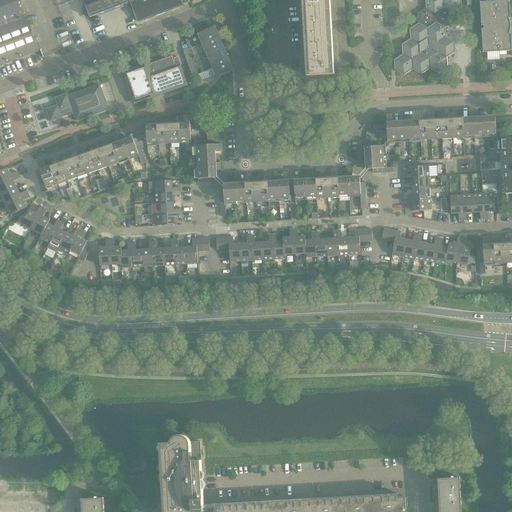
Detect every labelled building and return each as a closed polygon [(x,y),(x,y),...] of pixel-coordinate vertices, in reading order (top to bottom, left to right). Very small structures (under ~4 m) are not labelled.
[(19,0),(0,0),(0,65),(39,51),(37,45),(19,0)] [(83,0),(90,17),(120,6),(129,3),(129,4),(131,4),(133,10),(138,22),(183,5),(181,0),(83,0)] [(305,0),(310,76),(307,76),(307,77),(335,75),(334,74),(332,75),(327,0),(305,0)] [(395,71),(404,75),(412,70),(421,74),(430,69),(439,73),(447,67),(447,57),(455,52),(455,42),(446,37),(445,27),(453,22),(453,12),(461,7),(460,0),(425,0),(426,8),(417,14),(418,24),(410,29),(410,39),(402,45),(402,55),(394,60),(395,71)] [(483,7),(480,7),(481,26),(484,26),(484,29),(482,29),(483,48),(486,48),(486,52),(509,51),(509,46),(511,46),(511,45),(511,33),(510,33),(509,30),(511,29),(511,28),(511,27),(511,26),(511,25),(510,23),(510,22),(509,22),(509,19),(510,18),(510,6),(507,6),(506,2),(507,2),(507,1),(483,2),(483,3),(483,7)] [(198,34),(216,74),(232,67),(215,27),(198,34)] [(124,72),(131,95),(133,101),(156,93),(157,95),(186,85),(179,66),(150,76),(146,64),(124,72)] [(74,113),(74,114),(76,121),(108,109),(100,85),(68,96),(67,94),(55,98),(58,105),(46,109),(50,122),(74,113)] [(477,112),(473,113),(474,135),(485,135),(484,116),(477,117),(477,112)] [(469,117),(463,117),(464,136),(474,135),(473,113),(469,113),(469,117)] [(448,118),(441,119),(442,139),(453,138),(452,114),(448,114),(448,118)] [(455,114),(452,114),(453,138),(464,138),(464,136),(463,117),(456,118),(455,114)] [(387,125),(387,129),(388,140),(399,140),(398,121),(393,121),(392,115),(386,116),(387,125)] [(426,119),(419,120),(421,139),(420,139),(420,140),(431,140),(430,115),(426,115),(426,119)] [(434,115),(430,115),(431,140),(442,139),(441,119),(434,119),(434,115)] [(184,123),(179,123),(180,141),(181,141),(191,141),(191,130),(190,125),(190,116),(184,116),(184,123)] [(405,121),(398,121),(399,140),(410,139),(408,116),(405,116),(405,121)] [(412,116),(408,116),(410,139),(420,139),(421,139),(419,120),(413,120),(412,116)] [(495,116),(484,116),(485,135),(496,134),(496,123),(496,118),(495,116)] [(164,124),(158,124),(159,143),(158,143),(158,144),(169,144),(168,119),(164,119),(164,124)] [(172,119),(168,119),(169,144),(181,143),(181,141),(180,141),(179,123),(172,123),(172,119)] [(146,125),(147,128),(147,134),(147,138),(147,143),(158,143),(159,143),(158,124),(146,125)] [(124,135),(120,136),(128,158),(138,154),(139,154),(138,151),(136,147),(135,143),(133,139),(132,136),(125,139),(124,135)] [(118,141),(112,144),(118,161),(128,158),(120,136),(117,138),(118,141)] [(511,138),(502,139),(502,150),(511,149),(511,138)] [(104,142),(100,143),(108,167),(119,163),(118,161),(112,144),(105,146),(104,142)] [(98,149),(91,151),(98,170),(108,167),(100,143),(96,145),(98,149)] [(197,146),(198,157),(216,156),(216,151),(222,150),(222,144),(212,145),(208,145),(197,146)] [(364,147),(365,158),(383,157),(383,146),(372,146),(367,147),(364,147)] [(83,149),(80,151),(88,174),(98,170),(91,151),(85,153),(83,149)] [(501,150),(501,161),(511,160),(511,149),(502,150),(501,150)] [(77,156),(71,158),(78,178),(88,174),(80,151),(76,152),(77,156)] [(488,154),(480,154),(480,162),(488,162),(488,154)] [(216,156),(198,157),(198,168),(221,166),(221,163),(216,163),(216,156)] [(63,157),(59,158),(68,181),(78,178),(71,158),(64,161),(63,157)] [(365,170),(369,170),(369,169),(373,169),(377,169),(382,168),(384,168),(383,157),(365,158),(365,169),(365,170)] [(57,163),(50,166),(57,183),(56,183),(57,185),(68,181),(59,158),(56,159),(57,163)] [(511,160),(501,161),(502,172),(504,172),(511,171),(511,160)] [(41,172),(43,177),(44,181),(45,185),(46,187),(56,183),(57,183),(50,166),(46,167),(44,161),(38,163),(41,172)] [(217,178),(217,177),(217,170),(221,170),(221,166),(198,168),(199,179),(202,179),(206,179),(210,178),(214,178),(214,179),(217,178)] [(405,175),(405,179),(429,177),(429,166),(411,167),(412,174),(405,175)] [(0,171),(0,184),(18,175),(17,172),(10,175),(7,168),(0,171)] [(365,170),(365,169),(363,171),(359,176),(360,176),(360,179),(361,179),(366,173),(369,170),(365,170)] [(345,176),(338,177),(339,196),(350,195),(348,172),(345,172),(345,176)] [(352,172),(348,172),(350,195),(361,194),(361,192),(361,188),(360,183),(360,179),(360,176),(359,176),(352,176),(352,172)] [(323,178),(316,178),(317,197),(317,199),(328,198),(327,173),(323,173),(323,178)] [(331,173),(327,173),(328,198),(340,197),(339,196),(338,177),(331,177),(331,173)] [(282,176),(278,176),(279,199),(290,198),(289,183),(294,182),(295,198),(307,197),(305,174),(301,175),(302,179),(282,180),(282,176)] [(309,174),(305,174),(307,197),(317,197),(316,178),(309,179),(309,174)] [(18,175),(0,184),(0,193),(1,196),(17,188),(14,182),(20,178),(18,175)] [(274,181),(267,181),(268,200),(269,200),(279,199),(278,176),(274,176),(274,181)] [(217,178),(214,179),(218,182),(223,187),(224,187),(224,183),(221,180),(217,177),(217,178)] [(253,182),(246,182),(247,201),(246,201),(246,203),(258,202),(256,177),(252,178),(253,182)] [(260,177),(256,177),(258,202),(269,201),(269,200),(268,200),(267,181),(260,181),(260,177)] [(429,177),(405,179),(405,183),(412,182),(413,189),(430,188),(429,177)] [(238,178),(235,179),(236,201),(246,201),(247,201),(246,182),(239,183),(238,178)] [(235,179),(231,179),(231,183),(224,183),(224,187),(224,191),(224,196),(225,200),(225,202),(236,201),(235,179)] [(155,193),(180,192),(180,188),(173,188),(172,181),(155,182),(149,182),(149,193),(155,193)] [(17,188),(1,196),(6,205),(28,194),(26,191),(20,194),(17,188)] [(406,196),(406,200),(431,199),(430,188),(413,189),(413,196),(406,196)] [(180,192),(155,193),(156,204),(173,203),(173,196),(180,195),(180,192)] [(28,194),(6,205),(11,215),(27,208),(23,201),(30,198),(28,194)] [(494,194),(483,195),(485,219),(488,219),(488,212),(495,212),(495,207),(494,194)] [(472,195),(462,196),(463,221),(467,220),(466,213),(473,213),(472,195)] [(483,195),(472,195),(473,213),(480,212),(481,220),(485,219),(483,195)] [(463,221),(462,196),(450,197),(451,214),(459,214),(459,221),(463,221)] [(431,199),(406,200),(406,204),(413,204),(414,211),(431,210),(431,199)] [(173,203),(156,204),(157,214),(181,213),(181,209),(174,210),(173,203)] [(22,225),(32,230),(43,208),(40,206),(37,213),(30,209),(22,225)] [(32,230),(41,235),(42,235),(48,223),(50,220),(44,216),(47,210),(43,208),(32,230)] [(181,213),(157,214),(157,226),(175,225),(174,217),(181,217),(181,213)] [(42,235),(41,235),(39,238),(49,243),(61,222),(57,220),(54,226),(48,223),(42,235)] [(49,243),(50,244),(47,248),(57,253),(59,248),(67,233),(61,230),(64,223),(61,222),(49,243)] [(382,240),(388,242),(390,230),(384,229),(382,240)] [(67,233),(59,248),(60,249),(59,250),(67,254),(67,253),(69,253),(80,231),(77,230),(73,236),(67,233)] [(283,238),(283,242),(284,242),(284,255),(285,255),(295,254),(294,230),(290,230),(290,237),(283,238)] [(298,230),(294,230),(295,254),(305,254),(306,254),(305,240),(306,240),(306,236),(298,237),(298,230)] [(355,237),(348,238),(349,255),(361,255),(360,242),(359,230),(355,230),(355,237)] [(390,230),(388,242),(394,243),(396,231),(390,230)] [(80,231),(69,253),(79,259),(84,248),(87,243),(80,240),(83,233),(80,231)] [(334,239),(327,239),(328,256),(339,256),(337,231),(333,231),(334,239)] [(341,231),(337,231),(339,256),(349,255),(348,238),(341,238),(341,231)] [(396,231),(394,243),(392,255),(403,257),(406,240),(399,239),(401,232),(396,231)] [(319,232),(316,233),(317,257),(328,256),(327,239),(320,239),(319,232)] [(306,254),(305,254),(306,258),(317,257),(316,233),(312,233),(312,240),(306,240),(305,240),(306,254)] [(406,240),(403,257),(414,259),(418,235),(414,234),(413,241),(406,240)] [(269,242),(262,243),(263,260),(274,260),(272,235),(269,235),(269,242)] [(276,235),(272,235),(274,260),(285,259),(285,255),(284,255),(284,242),(283,242),(277,242),(276,235)] [(418,235),(414,259),(424,261),(428,244),(421,243),(422,236),(418,235)] [(247,244),(241,244),(242,261),(252,261),(251,236),(247,236),(247,244)] [(255,236),(251,236),(252,261),(263,260),(262,243),(255,243),(255,236)] [(233,237),(229,237),(230,249),(230,262),(242,261),(241,244),(234,244),(233,237)] [(428,244),(424,261),(435,263),(439,239),(436,238),(434,245),(428,244)] [(446,261),(447,261),(457,263),(461,239),(458,238),(456,245),(449,244),(448,248),(449,248),(446,261)] [(483,238),(483,247),(483,252),(484,257),(484,261),(484,264),(485,264),(495,264),(494,243),(489,244),(489,238),(483,238)] [(193,247),(186,247),(187,265),(198,264),(197,251),(204,251),(203,239),(192,240),(193,247)] [(439,239),(435,263),(446,265),(447,261),(446,261),(449,248),(448,248),(442,246),(443,239),(439,239)] [(461,239),(457,263),(468,265),(468,263),(470,256),(471,248),(464,246),(465,239),(461,239)] [(501,243),(494,243),(495,264),(495,267),(506,267),(505,239),(501,239),(501,243)] [(111,265),(110,240),(106,240),(106,248),(99,248),(100,266),(111,265)] [(114,240),(110,240),(111,265),(121,264),(122,264),(121,251),(122,251),(121,247),(114,247),(114,240)] [(171,248),(164,248),(165,266),(176,265),(175,240),(171,241),(171,248)] [(179,240),(175,240),(176,265),(187,265),(186,247),(179,247),(179,240)] [(150,249),(143,250),(144,267),(155,266),(153,242),(149,242),(150,249)] [(157,242),(153,242),(155,266),(165,266),(164,248),(157,249),(157,242)] [(122,264),(121,264),(122,268),(133,268),(132,243),(128,243),(128,250),(122,251),(121,251),(122,264)] [(135,243),(132,243),(133,268),(144,267),(143,250),(136,250),(135,243)] [(84,248),(79,259),(84,261),(90,251),(84,248)] [(50,271),(48,275),(55,279),(58,275),(50,271)] [(190,442),(190,441),(189,440),(189,439),(188,438),(187,438),(186,437),(185,436),(184,436),(183,435),(181,435),(180,435),(178,435),(178,436),(177,436),(175,437),(174,438),(173,439),(172,440),(172,441),(171,442),(171,443),(164,443),(164,444),(161,444),(164,511),(407,511),(408,511),(406,511),(405,497),(215,508),(204,508),(204,506),(200,442),(197,442),(190,442)] [(438,479),(439,511),(461,511),(459,478),(453,478),(453,476),(451,476),(451,478),(438,479)] [(82,499),(82,511),(104,511),(103,498),(97,498),(97,497),(95,497),(95,499),(82,499)] [(58,511),(57,499),(38,500),(39,511),(58,511)] [(39,511),(38,500),(25,501),(25,511),(39,511)] [(13,506),(6,507),(6,511),(25,511),(25,501),(13,501),(13,506)]
